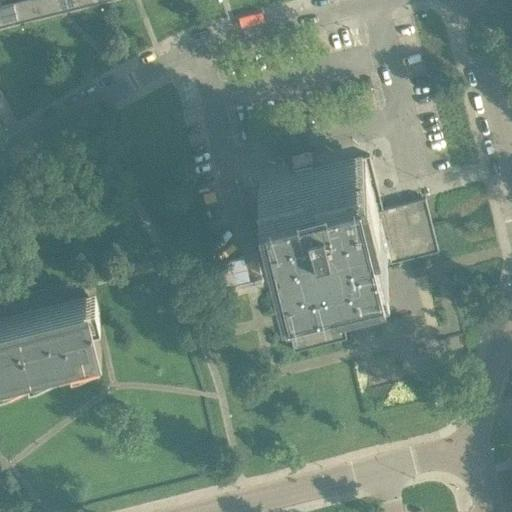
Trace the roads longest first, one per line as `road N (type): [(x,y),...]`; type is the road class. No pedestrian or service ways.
road 1 (residential): [(0,155),(194,47),(384,0)]
road 2 (residential): [(202,511),(470,445)]
road 3 (residential): [(511,183),(466,0)]
road 4 (residential): [(470,445),(511,313)]
